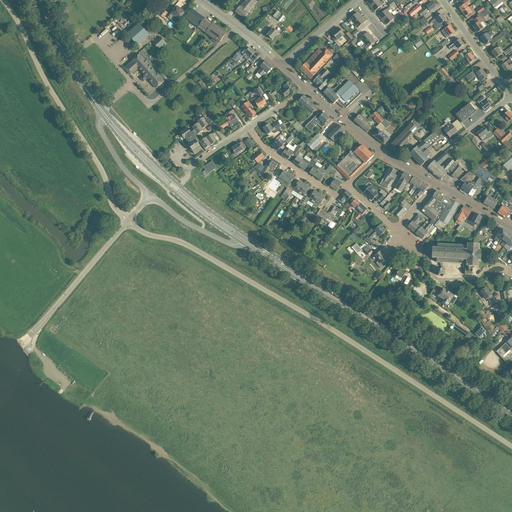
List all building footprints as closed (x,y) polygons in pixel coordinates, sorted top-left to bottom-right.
[(246,0),(241,7),(240,6),(235,12),(244,19),(258,0),(246,0)] [(378,0),(371,7),(375,11),(385,3),(383,1),(381,2),(378,0)] [(468,0),(465,0),(464,1),(458,6),(459,8),(462,12),(466,10),(471,6),(468,8),(466,5),(470,2),(468,0)] [(490,3),(494,8),(500,4),(496,0),(492,0),(493,0),(490,3)] [(426,7),(418,13),(421,16),(429,10),(430,11),(436,7),(433,2),(426,7)] [(415,13),(416,13),(417,12),(422,8),(419,4),(413,9),(413,10),(411,12),(413,15),(415,13)] [(176,24),(180,19),(185,12),(177,6),(172,13),(171,14),(165,10),(161,16),(166,20),(168,18),(176,24)] [(467,19),(473,14),(475,13),(471,6),(466,10),(462,12),(466,17),(467,19)] [(479,14),(480,13),(485,10),(482,6),(476,10),(479,14)] [(379,16),(383,20),(391,14),(388,11),(390,9),(388,7),(379,16)] [(191,9),(188,14),(185,18),(198,27),(204,19),(205,18),(191,9)] [(353,24),(361,17),(357,12),(350,19),(348,21),(349,22),(351,21),(353,24)] [(473,21),(476,24),(472,26),(477,33),(483,28),(485,26),(482,22),(485,20),(480,13),(479,14),(477,16),(478,17),(473,21)] [(391,14),(383,20),(387,25),(396,17),(395,15),(393,16),(391,14)] [(443,26),(441,24),(446,20),(442,14),(431,22),(437,30),(443,26)] [(417,18),(416,17),(415,17),(414,16),(404,23),(406,26),(417,18)] [(496,20),(497,22),(500,26),(505,21),(501,16),(496,20)] [(365,22),(361,17),(353,24),(356,26),(354,28),(356,30),(365,22)] [(206,33),(212,24),(208,22),(204,19),(198,27),(202,30),(206,33)] [(206,33),(219,43),(227,32),(213,23),(212,24),(206,33)] [(138,46),(149,35),(139,24),(127,34),(138,46)] [(450,25),(448,27),(445,29),(447,32),(450,36),(455,32),(450,25)] [(332,33),(333,35),(338,40),(344,34),(338,28),(332,33)] [(267,35),(272,40),(278,33),(273,29),(267,35)] [(487,34),(487,33),(481,38),(486,44),(488,43),(489,42),(491,40),(489,37),(493,34),(493,33),(491,32),(491,31),(487,34)] [(362,41),(364,43),(372,37),(368,32),(358,40),(360,42),(362,41)] [(349,41),(352,38),(348,33),(344,36),(349,41)] [(165,42),(160,36),(153,43),(159,48),(165,42)] [(364,48),(366,49),(376,41),(372,37),(364,43),(366,46),(364,48)] [(457,45),(459,48),(464,45),(460,39),(455,43),(449,47),(450,50),(457,45)] [(511,45),(503,52),(504,52),(506,55),(511,50),(511,45)] [(501,54),(504,52),(503,52),(499,46),(497,48),(491,52),(496,58),(501,54)] [(243,56),(245,57),(247,60),(250,57),(255,52),(250,47),(243,56)] [(300,69),(311,79),(317,73),(316,72),(332,55),(327,50),(323,53),(319,49),(306,63),(306,62),(300,69)] [(451,60),(459,53),(456,50),(448,57),(451,60)] [(376,58),(373,54),(370,51),(367,54),(373,60),(376,58)] [(241,55),(238,52),(232,59),(235,62),(241,55)] [(251,63),(253,64),(260,56),(255,52),(250,57),(253,60),(251,63)] [(470,53),(464,57),(466,60),(466,59),(469,64),(475,60),(470,53)] [(132,61),(125,68),(131,75),(138,68),(145,75),(141,78),(144,81),(147,78),(156,88),(164,82),(156,73),(158,71),(148,60),(146,61),(140,54),(132,61)] [(333,58),(337,63),(342,58),(337,54),(333,58)] [(506,72),(508,71),(511,69),(510,68),(511,66),(511,62),(510,59),(506,62),(506,63),(501,66),(506,72)] [(266,61),(261,66),(262,68),(258,72),(262,76),(266,71),(268,73),(273,67),(272,67),(270,65),(269,64),(269,63),(268,64),(266,61)] [(463,78),(465,77),(468,81),(475,76),(477,75),(483,83),(486,80),(485,78),(487,77),(482,69),(479,71),(477,68),(468,75),(466,73),(462,77),(463,78)] [(321,90),(324,87),(328,82),(325,79),(324,80),(323,79),(329,73),(325,69),(314,81),(318,86),(317,87),(321,90)] [(443,78),(447,83),(450,86),(455,82),(452,79),(448,74),(443,78)] [(361,93),(358,90),(349,81),(346,77),(337,86),(332,91),(329,87),(323,93),(333,104),(337,101),(338,101),(340,102),(340,101),(346,107),(351,103),(356,98),(361,93)] [(285,88),(281,92),(285,97),(290,93),(292,95),(296,91),(288,82),(283,86),(285,88)] [(156,89),(152,92),(148,87),(145,90),(153,98),(159,93),(156,89)] [(271,92),(267,95),(272,102),(276,99),(273,95),(277,93),(274,90),(271,92)] [(307,98),(306,97),(303,95),(298,101),(311,114),(317,108),(307,99),(308,99),(307,98)] [(248,100),(249,103),(253,100),(255,102),(259,108),(266,103),(262,96),(258,98),(257,97),(253,99),(252,97),(249,99),(246,96),(245,97),(247,100),(248,100)] [(482,96),(476,100),(480,105),(484,111),(491,106),(486,100),(485,99),(482,96)] [(473,100),(455,115),(462,122),(467,118),(467,117),(470,115),(470,116),(470,115),(472,113),(473,113),(475,111),(476,111),(475,110),(479,107),(473,100)] [(252,107),(248,102),(241,107),(247,115),(248,115),(250,118),(256,114),(251,107),(252,107)] [(224,122),(218,126),(221,130),(226,126),(228,129),(229,129),(230,129),(231,129),(231,128),(232,127),(232,126),(231,126),(239,121),(237,119),(239,117),(234,110),(230,113),(232,115),(223,121),(224,122)] [(363,128),(367,132),(370,128),(366,124),(368,122),(373,118),(378,125),(384,120),(376,111),(371,116),(367,119),(360,114),(359,115),(354,121),(362,128),(363,128)] [(511,115),(508,111),(506,113),(503,116),(509,122),(511,118),(511,115)] [(327,122),(330,119),(324,113),(321,115),(319,113),(306,126),(310,131),(318,124),(322,128),(328,122),(327,122)] [(211,115),(206,119),(211,126),(211,127),(216,124),(211,115)] [(202,129),(203,129),(209,125),(204,117),(197,121),(198,123),(202,129)] [(397,151),(399,149),(418,129),(421,125),(414,118),(390,144),(397,151)] [(375,128),(378,130),(373,136),(384,145),(389,138),(382,132),(390,125),(385,119),(384,120),(378,125),(375,128)] [(289,122),(292,126),(299,132),(303,129),(296,122),(294,120),(289,122)] [(442,132),(444,131),(450,137),(457,132),(457,131),(462,127),(463,127),(457,120),(451,124),(449,122),(446,124),(445,123),(442,126),(439,128),(442,132)] [(269,124),(263,128),(267,134),(281,126),(279,122),(273,125),(273,126),(271,127),(269,124)] [(211,145),(206,138),(200,141),(195,134),(197,133),(197,134),(204,130),(203,129),(202,129),(198,123),(192,127),(190,123),(187,126),(188,128),(180,133),(184,139),(185,138),(189,144),(188,145),(195,154),(202,149),(203,148),(205,149),(211,145)] [(328,135),(333,141),(334,141),(339,137),(340,138),(343,135),(342,133),(344,131),(338,125),(328,135)] [(477,133),(478,135),(481,138),(485,135),(488,139),(491,137),(488,132),(484,127),(477,133)] [(421,166),(422,165),(428,159),(426,157),(431,153),(427,149),(441,138),(438,135),(442,132),(439,128),(431,135),(417,147),(416,146),(416,147),(410,153),(414,158),(421,166)] [(499,139),(503,135),(497,129),(493,133),(499,139)] [(500,139),(503,142),(506,140),(511,134),(509,131),(500,139)] [(211,145),(217,141),(212,133),(206,138),(211,145)] [(308,144),(313,149),(313,150),(323,140),(317,134),(308,144)] [(288,144),(294,138),(291,136),(286,141),(288,144)] [(277,151),(282,146),(282,145),(285,143),(280,137),(277,140),(271,145),(277,151)] [(249,148),(250,148),(254,145),(250,138),(245,142),(249,148)] [(231,148),(233,150),(234,151),(233,152),(234,155),(235,154),(236,154),(243,150),(242,149),(246,147),(242,141),(239,143),(231,148)] [(286,146),(288,148),(286,151),(285,150),(282,155),(288,159),(292,153),(295,155),(298,150),(302,147),(298,144),(293,151),(288,148),(286,146)] [(373,156),(365,148),(362,145),(358,148),(356,146),(336,167),(349,180),(352,177),(350,176),(364,163),(365,164),(366,164),(373,156)] [(253,149),(254,151),(251,154),(253,156),(253,157),(258,163),(265,157),(260,151),(259,152),(257,149),(258,149),(256,146),(253,149)] [(298,150),(295,155),(298,157),(297,157),(294,162),(299,166),(302,161),(304,159),(299,155),(300,152),(298,150)] [(454,178),(457,174),(466,163),(459,157),(455,162),(450,158),(442,168),(440,166),(449,157),(444,152),(434,161),(434,160),(427,168),(427,169),(427,168),(440,180),(447,172),(454,178)] [(302,161),(299,166),(305,170),(309,164),(311,165),(314,161),(315,159),(313,157),(309,162),(304,159),(302,161)] [(511,157),(503,166),(508,171),(511,167),(511,157)] [(465,183),(460,189),(468,195),(468,194),(472,197),(476,190),(475,189),(481,180),(490,186),(496,177),(484,169),(492,163),(489,158),(479,166),(470,172),(460,180),(465,183)] [(208,164),(214,172),(220,168),(215,159),(208,164)] [(271,168),(274,170),(275,168),(276,168),(276,167),(277,165),(269,160),(265,167),(259,163),(254,167),(254,168),(266,175),(271,168)] [(315,177),(320,169),(315,165),(317,163),(314,161),(311,165),(314,167),(310,173),(315,177)] [(321,167),(320,169),(315,177),(321,180),(325,174),(327,176),(333,167),(330,165),(326,171),(321,167)] [(385,173),(386,174),(380,184),(387,189),(390,183),(387,181),(390,177),(395,179),(397,176),(395,175),(397,171),(390,167),(388,170),(387,169),(385,173)] [(252,168),(242,177),(246,181),(246,182),(249,180),(250,181),(252,180),(250,177),(253,175),(252,174),(255,172),(252,168)] [(283,184),(288,176),(289,174),(284,171),(278,181),(283,184)] [(408,183),(411,178),(412,176),(404,172),(400,179),(393,190),(400,194),(401,191),(402,192),(405,186),(406,186),(408,183)] [(283,184),(288,187),(294,177),(289,174),(288,176),(283,184)] [(416,182),(417,181),(418,179),(417,178),(417,179),(414,176),(409,183),(414,186),(416,183),(416,182)] [(334,182),(333,181),(330,186),(337,190),(340,185),(342,183),(336,179),(334,182)] [(418,189),(421,184),(423,182),(422,182),(419,180),(418,179),(417,181),(416,182),(416,183),(414,186),(412,190),(414,191),(416,187),(418,189)] [(293,190),(298,194),(305,184),(299,181),(293,190)] [(423,182),(421,184),(418,189),(419,189),(415,194),(419,197),(429,186),(423,182)] [(301,206),(302,205),(305,200),(303,198),(310,187),(305,184),(298,194),(296,197),(301,200),(298,204),(301,206)] [(364,192),(372,200),(375,197),(377,199),(379,202),(385,197),(382,194),(379,197),(377,195),(369,187),(364,192)] [(281,197),(284,199),(285,197),(290,190),(287,188),(281,197)] [(286,198),(288,196),(289,197),(292,191),(290,190),(285,197),(284,199),(285,197),(286,198)] [(347,200),(352,195),(350,193),(350,192),(349,191),(348,191),(347,190),(342,196),(339,199),(344,203),(347,200)] [(493,199),(488,196),(484,203),(494,209),(498,202),(498,201),(503,193),(498,190),(493,199)] [(308,201),(313,204),(320,194),(315,191),(310,198),(312,200),(311,202),(308,201)] [(460,204),(458,203),(451,199),(450,200),(444,197),(445,196),(436,191),(432,198),(421,211),(432,220),(430,222),(431,223),(436,227),(441,232),(447,225),(460,204)] [(320,194),(313,204),(318,207),(320,204),(320,205),(325,197),(320,194)] [(405,201),(410,206),(415,201),(410,196),(408,198),(405,196),(402,199),(405,201)] [(345,206),(350,211),(352,208),(354,210),(360,203),(360,202),(359,201),(358,201),(356,199),(351,204),(349,202),(345,206)] [(502,205),(498,213),(506,219),(511,211),(511,212),(511,205),(508,202),(507,203),(504,200),(501,204),(503,205),(503,206),(502,205)] [(386,210),(386,209),(391,204),(388,201),(383,207),(386,210)] [(410,206),(405,201),(403,203),(400,201),(397,204),(398,205),(405,211),(410,206)] [(358,214),(355,217),(357,220),(367,209),(363,206),(363,205),(362,204),(361,204),(360,203),(354,210),(353,211),(354,211),(356,214),(357,213),(358,214)] [(405,211),(398,205),(395,209),(401,215),(405,211)] [(326,212),(322,218),(326,220),(327,218),(331,221),(335,224),(343,212),(334,206),(329,214),(326,212)] [(464,206),(462,209),(462,210),(461,209),(460,213),(461,213),(460,215),(457,213),(454,218),(457,220),(455,223),(460,225),(456,229),(459,232),(462,227),(464,228),(469,219),(467,218),(471,211),(464,206)] [(320,209),(317,214),(322,218),(326,212),(320,209)] [(391,213),(397,219),(401,215),(395,209),(391,213)] [(474,213),(473,215),(470,220),(469,219),(464,228),(465,229),(468,224),(473,227),(475,224),(478,225),(483,217),(482,217),(479,215),(476,213),(475,213),(474,213)] [(412,222),(408,227),(414,232),(418,227),(416,224),(420,220),(421,221),(423,218),(419,214),(416,217),(412,222)] [(421,227),(416,234),(422,239),(428,232),(430,234),(436,227),(431,223),(430,225),(429,225),(424,230),(421,227)] [(380,236),(386,231),(380,225),(374,230),(372,228),(366,234),(371,239),(377,233),(380,236)] [(502,229),(497,235),(502,239),(507,232),(502,229)] [(511,236),(511,235),(507,232),(502,239),(507,243),(511,236)] [(437,258),(437,259),(436,259),(436,260),(436,261),(437,262),(439,262),(441,268),(436,270),(438,276),(441,274),(442,276),(443,276),(444,276),(444,275),(444,274),(443,271),(445,270),(442,262),(463,264),(463,269),(465,269),(465,274),(473,274),(472,269),(471,269),(471,266),(477,266),(478,266),(479,261),(480,261),(481,250),(479,250),(479,245),(467,245),(467,247),(438,245),(438,248),(434,248),(433,248),(433,251),(432,251),(432,255),(432,258),(433,258),(432,258),(433,258),(437,258)] [(364,249),(367,253),(369,255),(373,252),(368,246),(364,249)] [(380,251),(373,258),(374,260),(377,258),(379,260),(376,263),(381,269),(387,264),(385,261),(387,259),(380,251)] [(397,269),(395,271),(393,276),(398,279),(399,276),(402,278),(403,277),(404,275),(405,273),(397,269)] [(410,278),(405,276),(401,284),(406,287),(410,278)] [(480,291),(482,293),(486,299),(487,298),(490,302),(499,296),(497,293),(492,297),(492,296),(492,295),(486,287),(480,291)] [(434,289),(430,294),(447,305),(449,302),(452,304),(456,298),(453,296),(454,295),(450,293),(447,291),(446,291),(443,288),(440,292),(434,289)] [(497,313),(503,311),(500,303),(494,305),(497,313)] [(484,324),(491,335),(496,331),(489,320),(484,324)] [(496,324),(502,332),(508,328),(501,320),(496,324)] [(480,338),(485,332),(486,331),(481,327),(475,334),(480,338)] [(496,351),(507,364),(511,359),(511,336),(511,337),(511,338),(496,351)]
